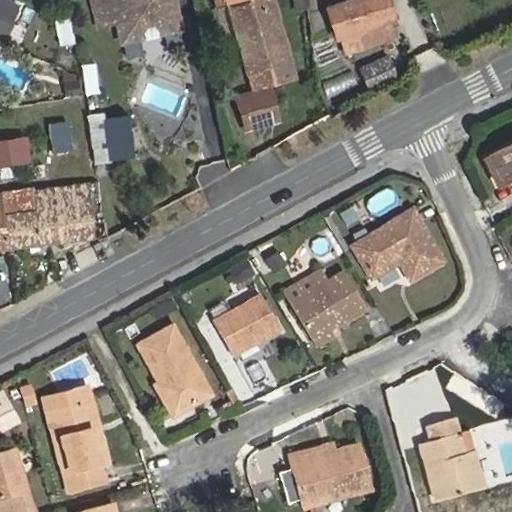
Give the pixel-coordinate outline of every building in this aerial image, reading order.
[(0,0),(0,43),(2,44),(19,7),(2,0),(0,0)] [(142,31),(145,26),(154,24),(159,27),(179,23),(174,0),(92,0),(98,28),(118,23),(121,36),(142,31)] [(227,0),(254,90),(295,78),(271,0),(227,0)] [(354,0),(327,9),(338,40),(341,39),(367,30),(392,22),(396,20),(388,0),(354,0)] [(55,19),(60,45),(74,43),(70,17),(55,19)] [(392,22),(367,30),(341,39),(346,54),(397,37),(392,22)] [(395,57),(368,71),(377,88),(405,75),(395,57)] [(323,81),(329,100),(359,91),(353,72),(323,81)] [(69,100),(80,99),(78,81),(66,83),(69,100)] [(277,89),(246,97),(255,126),(285,118),(277,89)] [(48,146),(80,139),(72,101),(39,108),(48,146)] [(131,115),(90,119),(96,161),(136,155),(131,115)] [(0,142),(0,167),(30,163),(27,139),(0,142)] [(511,143),(485,158),(500,187),(511,181),(511,143)] [(222,159),(201,164),(204,179),(225,174),(222,159)] [(93,237),(87,184),(33,191),(35,209),(4,213),(9,247),(93,237)] [(0,248),(9,247),(4,213),(35,209),(33,191),(33,190),(0,193),(0,248)] [(344,225),(360,217),(353,201),(336,209),(344,225)] [(412,209),(353,245),(372,276),(400,260),(411,278),(442,259),(412,209)] [(272,272),(286,264),(278,250),(264,259),(272,272)] [(322,269),(283,292),(312,340),(338,324),(367,307),(345,270),(328,280),(322,269)] [(262,293),(213,320),(232,355),(281,328),(262,293)] [(342,332),(338,324),(312,340),(316,347),(342,332)] [(138,345),(159,382),(155,384),(173,415),(211,393),(172,325),(138,345)] [(88,387),(43,399),(46,409),(86,399),(91,397),(88,387)] [(31,390),(21,393),(25,407),(35,404),(31,390)] [(6,392),(3,394),(2,391),(0,391),(0,431),(18,422),(10,407),(14,405),(6,392)] [(86,399),(46,409),(69,492),(106,482),(101,463),(108,461),(100,431),(95,432),(86,399)] [(453,417),(424,425),(429,440),(420,442),(437,500),(483,487),(473,450),(463,452),(453,417)] [(308,450),(290,455),(304,506),(371,488),(359,444),(310,458),(308,450)] [(0,511),(33,511),(14,449),(0,453),(0,511)]
